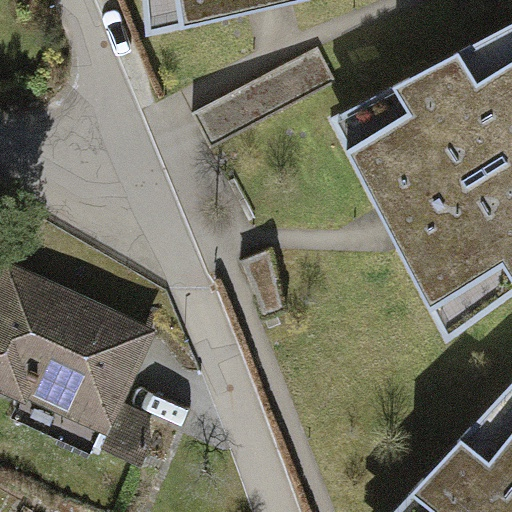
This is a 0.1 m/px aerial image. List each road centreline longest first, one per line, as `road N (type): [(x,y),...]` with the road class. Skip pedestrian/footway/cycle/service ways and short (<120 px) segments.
road 1 (residential): [(278,511),(143,166)]
road 2 (residential): [(143,166),(74,0)]
road 3 (residential): [(0,156),(21,169),(96,180),(143,166)]
